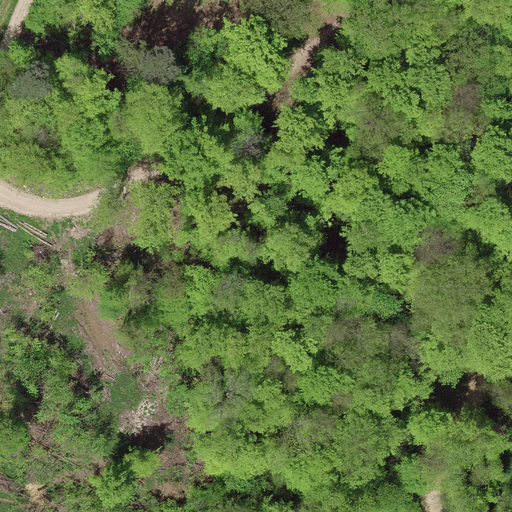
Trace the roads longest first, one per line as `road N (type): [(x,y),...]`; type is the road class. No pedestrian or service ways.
road 1 (track): [(0,188),(47,205),(66,203),(143,170),(354,0)]
road 2 (track): [(436,511),(511,341)]
